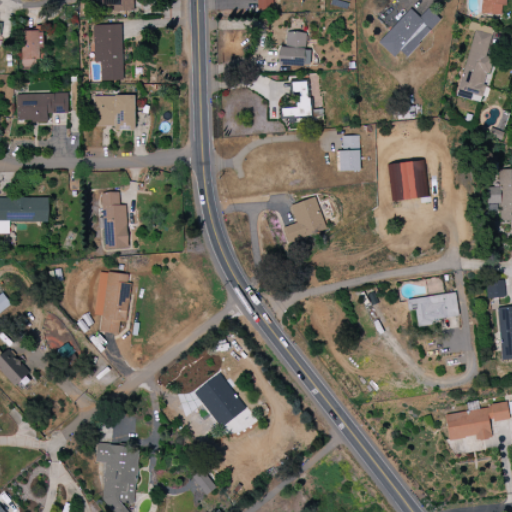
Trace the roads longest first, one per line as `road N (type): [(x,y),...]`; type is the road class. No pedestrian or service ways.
road 1 (primary): [(199,0),(206,190),(227,263),(411,511)]
road 2 (residential): [(54,445),(248,301)]
road 3 (residential): [(0,166),(206,160)]
